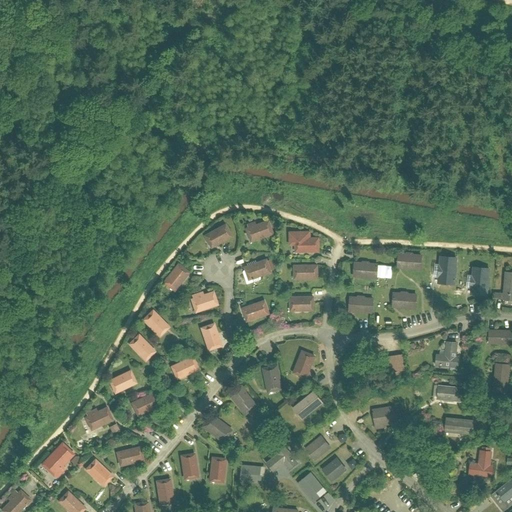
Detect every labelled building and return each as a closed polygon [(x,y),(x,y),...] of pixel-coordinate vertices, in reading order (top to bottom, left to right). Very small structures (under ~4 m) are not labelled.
[(269,222),(243,230),(247,243),(273,235),(269,222)] [(215,249),(235,240),(229,225),(209,234),(215,249)] [(311,230),(289,231),(290,247),(310,247),(311,254),(322,254),(322,237),(312,237),(311,230)] [(420,259),(395,258),(393,277),(418,279),(420,259)] [(244,266),(249,281),(273,274),(268,259),(244,266)] [(380,265),(354,263),(353,278),(379,279),(380,265)] [(320,265),(293,264),(292,280),(320,281),(320,265)] [(457,267),(441,265),(439,286),(455,288),(457,267)] [(173,296),(191,278),(179,266),(161,283),(173,296)] [(488,269),(470,268),(469,288),(487,289),(488,269)] [(418,293),(393,291),(392,310),(417,312),(418,293)] [(197,313),(218,306),(214,293),(193,300),(197,313)] [(313,298),(292,298),(292,312),(313,312),(313,298)] [(375,298),(348,298),(348,314),(374,315),(375,298)] [(265,301),(242,310),(247,323),(271,314),(265,301)] [(153,314),(143,325),(159,339),(169,328),(153,314)] [(220,342),(215,326),(200,331),(205,347),(220,342)] [(511,330),(491,330),(491,341),(511,341),(511,330)] [(151,351),(142,337),(128,347),(137,360),(151,351)] [(317,358),(302,352),(294,372),(308,378),(317,358)] [(460,354),(437,353),(436,373),(459,373),(460,354)] [(192,356),(172,367),(180,381),(200,370),(192,356)] [(511,364),(496,363),(493,384),(510,385),(511,364)] [(280,367),(263,371),(269,395),(286,391),(280,367)] [(114,395),(136,385),(131,372),(109,381),(114,395)] [(244,387),(231,396),(245,416),(258,407),(244,387)] [(323,404),(314,392),(292,408),(301,420),(323,404)] [(428,406),(458,408),(459,394),(429,392),(428,406)] [(153,393),(135,403),(141,415),(159,406),(153,393)] [(104,406),(82,418),(88,431),(111,420),(104,406)] [(396,406),(373,409),(375,428),(398,425),(396,406)] [(233,431),(212,414),(201,428),(222,445),(233,431)] [(443,431),(472,438),(475,424),(446,418),(443,431)] [(331,446),(320,434),(304,447),(315,459),(331,446)] [(41,465),(53,476),(73,455),(61,444),(41,465)] [(300,464),(284,445),(275,453),(277,456),(267,464),(274,473),(285,465),(290,472),(300,464)] [(141,448),(116,453),(120,467),(144,463),(141,448)] [(493,478),(494,451),(481,450),(480,464),(469,464),(468,477),(493,478)] [(195,455),(180,457),(183,480),(199,478),(195,455)] [(346,467),(336,455),(320,468),(331,480),(346,467)] [(227,460),(213,459),(209,483),(224,485),(227,460)] [(85,470),(102,487),(112,478),(95,460),(85,470)] [(266,468),(242,465),(240,483),(264,485),(266,468)] [(326,490),(310,471),(298,481),(314,500),(326,490)] [(511,479),(497,491),(508,505),(511,502),(511,479)] [(171,480),(157,482),(161,506),(175,504),(171,480)] [(19,511),(29,500),(16,489),(0,507),(5,511),(19,511)] [(60,502),(69,511),(85,511),(87,510),(70,493),(60,502)]
